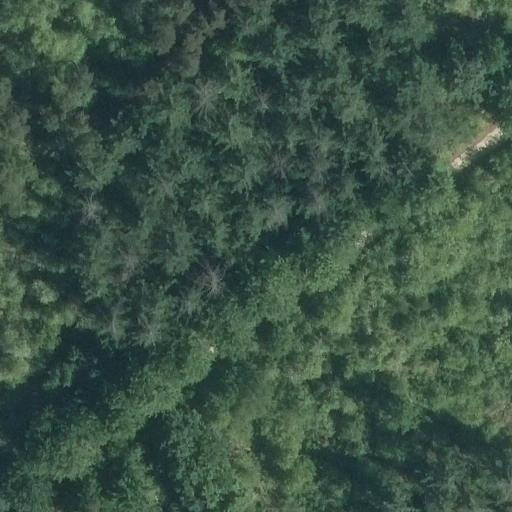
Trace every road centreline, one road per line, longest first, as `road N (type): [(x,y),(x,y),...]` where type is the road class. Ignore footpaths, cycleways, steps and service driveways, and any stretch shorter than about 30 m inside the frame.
road 1 (track): [(4,511),(511,125)]
road 2 (track): [(259,0),(0,195)]
